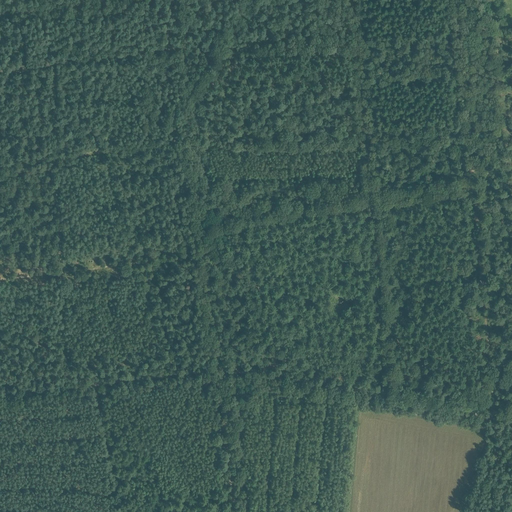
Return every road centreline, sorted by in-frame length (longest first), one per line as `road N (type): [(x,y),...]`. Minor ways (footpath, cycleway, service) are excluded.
road 1 (track): [(216,370),(506,420)]
road 2 (track): [(475,179),(494,418)]
road 3 (track): [(0,396),(216,370)]
road 4 (track): [(0,279),(203,255)]
road 5 (track): [(371,200),(351,0)]
road 6 (track): [(385,395),(371,200)]
road 7 (track): [(0,167),(191,143)]
road 8 (track): [(211,233),(371,200)]
road 9 (track): [(371,200),(511,171)]
road 10 (track): [(234,511),(216,370)]
road 11 (track): [(187,98),(200,235)]
road 12 (track): [(216,370),(200,235)]
